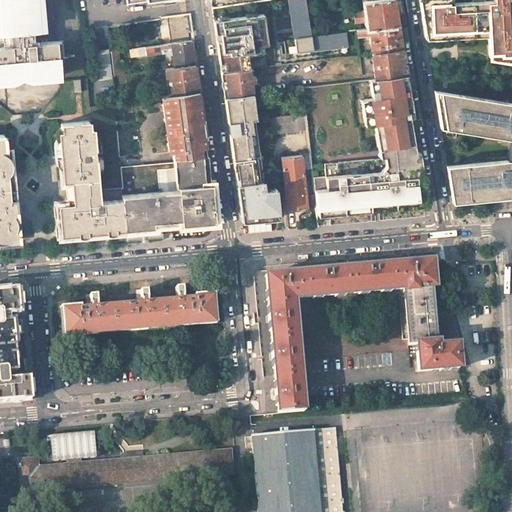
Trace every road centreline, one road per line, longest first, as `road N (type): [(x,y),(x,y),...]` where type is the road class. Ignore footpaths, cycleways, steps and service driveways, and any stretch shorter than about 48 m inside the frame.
road 1 (residential): [(231,255),(245,396),(45,414)]
road 2 (residential): [(231,255),(197,0)]
road 3 (residential): [(404,0),(444,235)]
road 4 (residential): [(231,255),(444,235)]
road 5 (residential): [(35,270),(231,255)]
road 6 (residential): [(35,270),(45,414)]
